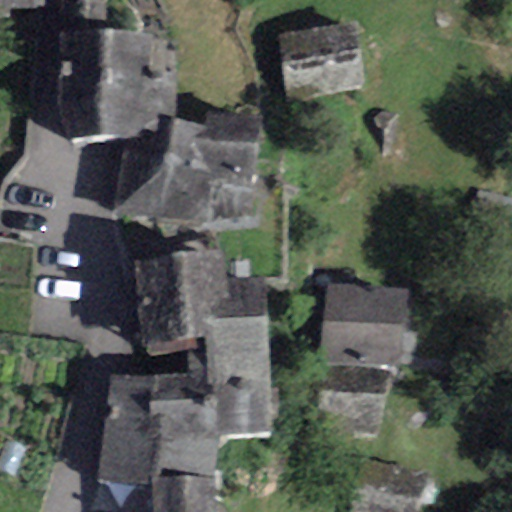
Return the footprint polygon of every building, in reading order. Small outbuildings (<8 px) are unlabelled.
[(42,0),(0,0),(0,14),(42,14),(42,0)] [(106,23),(105,0),(67,0),(67,23),(106,23)] [(355,30),(291,40),(301,105),(365,94),(355,30)] [(150,42),(62,41),(60,145),(130,146),(145,146),(145,131),(146,110),(172,110),(173,82),(149,82),(150,42)] [(145,146),(130,146),(117,214),(204,231),(211,196),(247,203),(261,131),(209,121),(205,143),(145,131),(145,146)] [(215,335),(225,334),(220,264),(137,271),(143,348),(215,342),(215,335)] [(405,297),(329,291),(323,368),(399,374),(405,297)] [(214,386),(213,437),(262,438),(265,336),(225,334),(215,335),(215,342),(214,386)] [(323,374),(319,434),(380,438),(384,378),(323,374)] [(156,489),(212,490),(213,437),(214,386),(111,384),(109,488),(156,489)] [(418,511),(425,479),(363,467),(354,511),(418,511)] [(156,489),(155,511),(211,511),(212,490),(156,489)]
